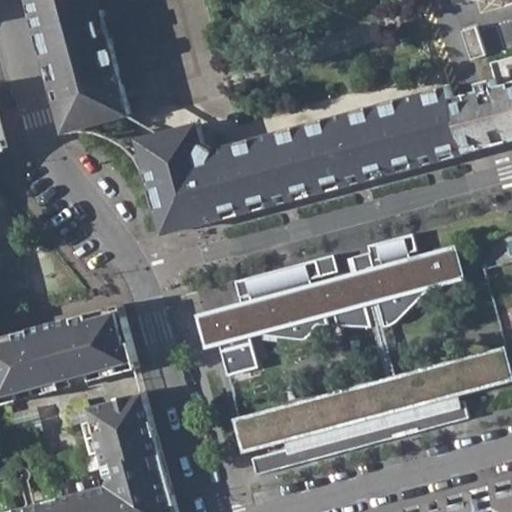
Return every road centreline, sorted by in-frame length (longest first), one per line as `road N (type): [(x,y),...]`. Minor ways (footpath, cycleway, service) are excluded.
road 1 (residential): [(138,271),(511,172)]
road 2 (residential): [(8,0),(49,157),(138,271)]
road 3 (residential): [(138,271),(205,511)]
road 4 (residential): [(511,451),(277,511)]
